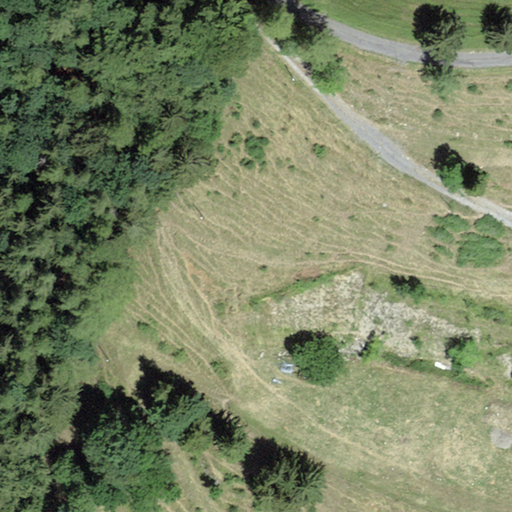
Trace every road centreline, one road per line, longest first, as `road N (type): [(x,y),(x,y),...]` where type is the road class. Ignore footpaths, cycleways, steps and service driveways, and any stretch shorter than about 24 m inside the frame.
road 1 (track): [(511,511),(338,457),(230,389),(134,342),(131,358),(220,511)]
road 2 (unclassified): [(511,59),(373,45),(279,0)]
road 3 (track): [(120,511),(59,463),(43,470),(56,511)]
